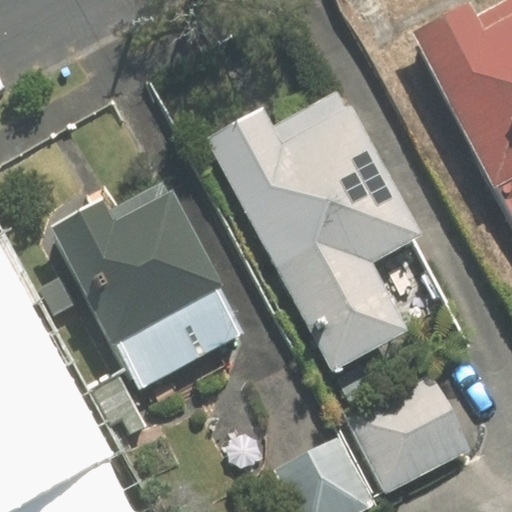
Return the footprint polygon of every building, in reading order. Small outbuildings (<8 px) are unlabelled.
[(467,2),(406,34),(511,230),(511,7),(479,25),(467,2)] [(219,174),(285,304),(322,378),(408,335),(370,260),(409,241),(344,112),(305,131),(275,146),(257,111),(202,139),(219,174)] [(52,224),(137,391),(237,341),(163,193),(106,222),(96,202),(52,224)] [(0,307),(0,511),(34,511),(90,485),(0,307)] [(343,421),(381,497),(464,456),(426,380),(343,421)] [(334,439),(272,470),(293,511),(362,511),(369,509),(334,439)]
